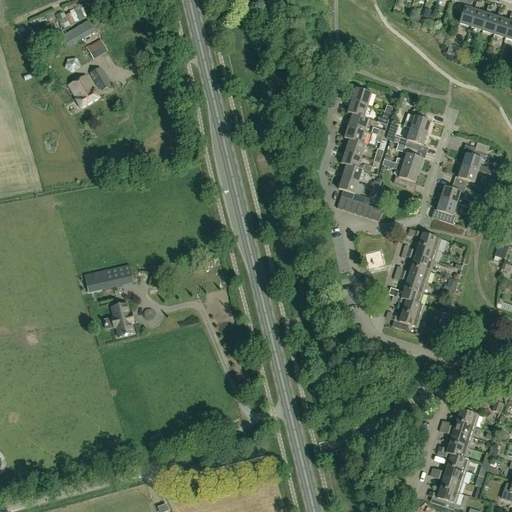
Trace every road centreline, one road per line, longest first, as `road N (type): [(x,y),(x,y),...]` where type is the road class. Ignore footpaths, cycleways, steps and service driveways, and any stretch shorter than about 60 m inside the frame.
road 1 (primary): [(288,408),(189,0)]
road 2 (unclassified): [(0,511),(141,472),(166,475)]
road 3 (residential): [(344,228),(321,175),(327,120),(347,68)]
